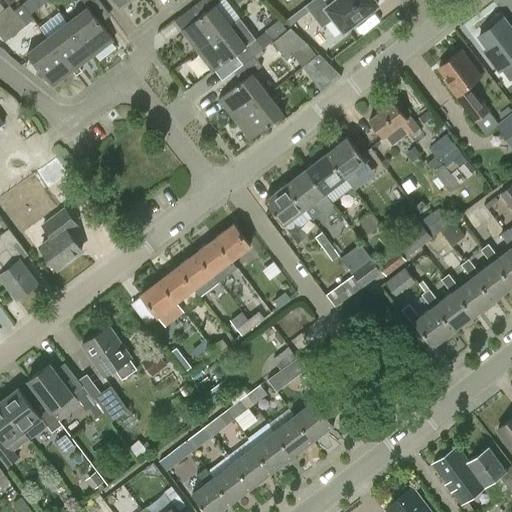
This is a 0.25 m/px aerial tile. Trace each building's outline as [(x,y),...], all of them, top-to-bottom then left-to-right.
[(27,0),(23,4),(30,13),(46,0),(27,0)] [(182,31),(198,51),(231,26),(215,6),(222,0),(201,0),(196,4),(204,14),(182,31)] [(313,0),(306,6),(322,28),(334,18),(344,31),(378,5),(374,0),(313,0)] [(34,19),(30,13),(23,4),(14,11),(17,16),(21,21),(25,26),(34,19)] [(0,29),(17,16),(14,11),(10,6),(0,13),(0,29)] [(93,56),(113,40),(88,7),(68,23),(93,56)] [(17,16),(0,29),(0,34),(5,41),(25,26),(21,21),(17,16)] [(279,18),(259,38),(267,46),(287,26),(279,18)] [(511,32),(503,19),(480,36),(490,49),(486,52),(500,70),(511,61),(511,32)] [(93,56),(68,23),(48,38),(73,71),(76,74),(83,70),(80,66),(93,56)] [(231,26),(198,51),(213,71),(235,54),(242,64),(254,56),(263,49),(256,39),(246,46),(231,26)] [(287,60),(294,54),(308,44),(291,28),(273,41),(287,60)] [(53,86),(73,71),(48,38),(28,53),(53,86)] [(475,121),(489,110),(469,85),(481,76),(461,50),(438,67),(448,80),(446,82),(475,121)] [(219,98),(235,119),(268,94),(252,74),(261,66),(254,56),(242,64),(234,72),(242,81),(219,98)] [(318,87),(328,79),(313,59),(302,67),(318,87)] [(250,139),(283,114),(268,94),(235,119),(250,139)] [(382,137),(400,124),(409,136),(420,128),(410,115),(406,118),(394,102),(370,120),(382,137)] [(511,113),(497,125),(511,145),(511,113)] [(453,131),(433,142),(444,163),(436,167),(448,188),(476,173),(453,131)] [(354,171),(366,162),(348,138),(327,154),(345,178),(346,177),(352,184),(360,178),(354,171)] [(345,178),(327,154),(307,169),(325,193),(345,178)] [(325,193),(307,169),(286,184),(304,208),(305,208),(313,218),(323,211),(315,201),(325,193)] [(284,224),(304,208),(286,184),(265,200),(284,224)] [(511,184),(501,192),(511,206),(511,184)] [(483,206),(465,220),(474,231),(492,217),(483,206)] [(440,209),(425,220),(434,232),(449,221),(440,209)] [(44,226),(53,238),(42,246),(57,268),(80,250),(67,231),(76,225),(65,211),(44,226)] [(404,221),(412,231),(397,242),(408,256),(433,238),(414,213),(404,221)] [(454,221),(443,231),(454,243),(465,233),(454,221)] [(215,238),(232,260),(240,271),(258,257),(261,262),(269,256),(244,222),(237,227),(234,224),(215,238)] [(0,275),(18,299),(38,283),(20,260),(28,254),(15,236),(12,231),(10,229),(0,235),(0,271),(2,273),(0,274),(0,275)] [(511,246),(511,233),(508,229),(501,234),(511,248),(511,246)] [(323,231),(316,236),(328,253),(335,248),(323,231)] [(232,260),(215,238),(197,252),(213,274),(232,260)] [(491,262),(494,260),(511,284),(511,246),(511,248),(499,256),(489,242),(481,248),(491,262)] [(346,258),(352,268),(372,254),(366,245),(346,258)] [(387,276),(407,260),(397,248),(377,263),(387,276)] [(213,274),(197,252),(179,266),(195,287),(201,295),(219,281),(213,274)] [(474,275),(493,300),(511,285),(511,284),(494,260),(491,262),(479,272),(469,258),(461,265),(471,278),(474,275)] [(179,266),(160,280),(177,301),(195,287),(179,266)] [(354,274),(327,294),(336,306),(363,286),(354,274)] [(455,290),(473,315),(493,300),(474,275),(471,278),(459,287),(449,274),(441,280),(451,293),(455,290)] [(177,301),(160,280),(141,294),(166,327),(185,313),(177,301)] [(435,305),(454,330),(473,315),(455,290),(451,293),(439,302),(429,289),(422,295),(432,307),(435,305)] [(274,299),(279,306),(279,307),(291,299),(285,291),(274,299)] [(249,318),(248,319),(254,327),(265,318),(259,310),(256,312),(248,302),(241,307),(243,310),(249,318)] [(435,305),(432,307),(419,317),(410,304),(402,309),(412,323),(415,321),(433,345),(454,330),(435,305)] [(231,319),(242,335),(254,327),(248,319),(249,318),(243,310),(231,319)] [(123,378),(136,369),(129,359),(132,357),(109,326),(82,345),(104,376),(115,368),(123,378)] [(211,346),(217,355),(228,347),(221,338),(211,346)] [(217,355),(211,346),(200,354),(205,362),(217,355)] [(280,369),(296,357),(289,348),(273,360),(280,369)] [(142,361),(153,375),(167,364),(157,350),(142,361)] [(47,425),(52,432),(62,424),(51,410),(73,393),(50,363),(28,380),(43,400),(33,407),(41,418),(47,425)] [(288,378),(280,369),(267,379),(275,388),(288,378)] [(212,402),(234,386),(227,376),(205,393),(212,402)] [(248,395),(252,401),(254,404),(267,394),(260,385),(248,395)] [(128,409),(122,401),(111,386),(95,398),(97,401),(111,421),(128,409)] [(47,425),(41,418),(33,407),(18,387),(1,400),(30,438),(47,425)] [(77,398),(86,411),(96,404),(86,391),(77,398)] [(30,438),(1,400),(0,400),(0,455),(8,466),(18,458),(13,451),(30,438)] [(234,420),(247,409),(240,400),(227,410),(234,420)] [(316,400),(315,401),(295,416),(313,440),(334,424),(316,400)] [(206,426),(213,435),(234,420),(227,410),(206,426)] [(293,455),(313,440),(295,416),(275,431),(293,455)] [(511,418),(498,429),(511,446),(511,418)] [(193,451),(213,435),(206,426),(186,441),(193,451)] [(272,471),(293,455),(275,431),(254,447),(272,471)] [(193,451),(186,441),(165,457),(173,466),(193,451)] [(461,504),(485,486),(468,462),(469,461),(458,446),(432,465),(461,504)] [(489,446),(469,461),(468,462),(485,486),(500,475),(506,470),(506,469),(489,446)] [(252,486),(272,471),(254,447),(234,462),(252,486)] [(232,502),(252,486),(234,462),(214,478),(232,502)] [(511,464),(506,469),(506,470),(500,475),(511,492),(511,464)] [(193,494),(206,511),(218,511),(232,502),(214,478),(206,468),(197,474),(205,484),(193,494)] [(11,483),(2,471),(0,472),(0,483),(4,488),(11,483)] [(97,471),(86,479),(93,489),(104,482),(97,471)] [(390,511),(429,511),(412,489),(387,508),(390,511)] [(14,502),(20,511),(23,511),(29,508),(21,497),(14,502)]
